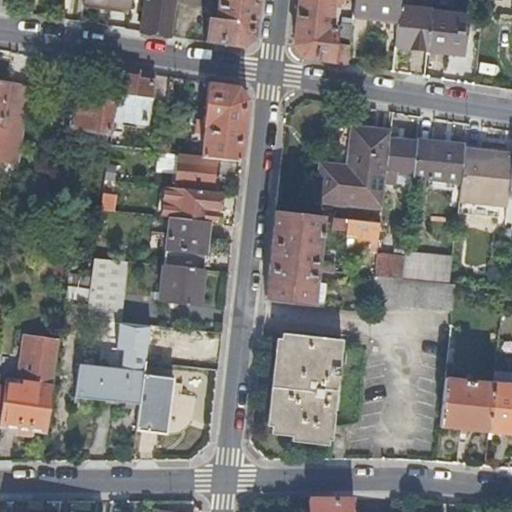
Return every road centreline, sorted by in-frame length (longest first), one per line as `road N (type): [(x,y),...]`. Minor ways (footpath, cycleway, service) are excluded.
road 1 (residential): [(224,479),(272,74)]
road 2 (residential): [(224,479),(511,489)]
road 3 (residential): [(272,74),(0,33)]
road 4 (residential): [(511,113),(272,74)]
road 5 (residential): [(0,482),(224,479)]
